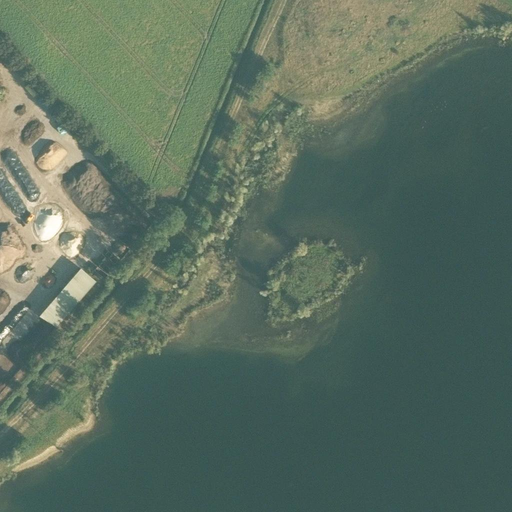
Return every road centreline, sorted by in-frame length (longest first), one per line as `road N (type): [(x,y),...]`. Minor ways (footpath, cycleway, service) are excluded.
road 1 (track): [(0,432),(184,227),(280,0)]
road 2 (track): [(282,161),(272,17)]
